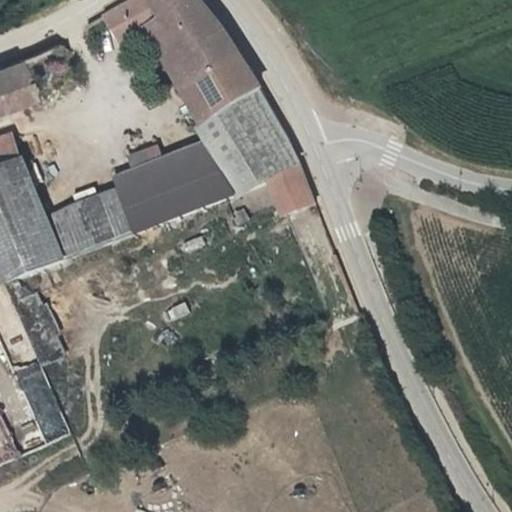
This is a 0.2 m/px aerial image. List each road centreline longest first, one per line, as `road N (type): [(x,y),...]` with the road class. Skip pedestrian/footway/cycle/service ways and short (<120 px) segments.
road 1 (unclassified): [(491,511),(436,428),(315,140)]
road 2 (residential): [(511,189),(360,139),(315,140)]
road 3 (residential): [(315,140),(225,0)]
